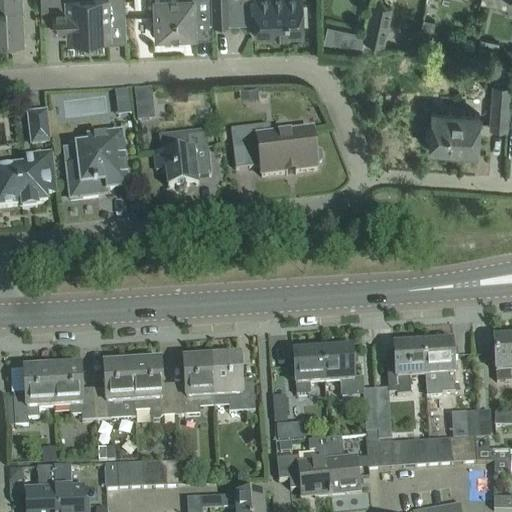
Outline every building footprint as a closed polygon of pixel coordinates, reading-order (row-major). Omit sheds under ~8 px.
[(0,0),(0,46),(23,45),(20,0),(0,0)] [(40,0),(41,20),(53,20),(53,32),(67,31),(68,39),(110,38),(109,15),(125,14),(124,0),(40,0)] [(210,37),(208,0),(154,0),(155,18),(151,21),(149,24),(149,29),(152,32),(155,34),(156,37),(182,36),(182,38),(183,38),(183,36),(193,36),(193,38),(210,37)] [(212,0),(213,24),(230,23),(230,22),(254,21),(255,35),(302,33),(302,23),(307,23),(306,3),(301,3),(301,0),(212,0)] [(383,41),(391,6),(373,2),(365,37),(383,41)] [(429,52),(436,21),(424,18),(417,51),(429,52)] [(507,127),(510,86),(494,85),(491,126),(507,127)] [(150,90),(133,91),(136,123),(153,121),(150,90)] [(127,91),(114,93),(116,101),(128,100),(127,91)] [(479,114),(431,110),(429,148),(477,152),(479,114)] [(49,144),(45,114),(27,116),(31,146),(49,144)] [(321,154),(314,151),(312,132),(270,137),(269,127),(230,132),(234,172),(259,169),(261,178),(316,172),(316,167),(321,163),(321,154)] [(210,178),(205,134),(184,136),(186,151),(153,155),(155,173),(165,172),(167,190),(175,189),(175,191),(178,193),(183,192),(186,190),(186,188),(197,186),(196,179),(210,178)] [(127,190),(121,136),(86,141),(86,148),(69,150),(71,166),(66,167),(70,201),(97,198),(97,196),(106,195),(105,192),(127,190)] [(55,195),(50,155),(49,156),(50,159),(41,160),(41,156),(22,159),(24,168),(12,170),(12,169),(8,167),(4,167),(0,167),(0,209),(46,204),(46,196),(55,195)] [(511,372),(511,340),(493,342),(496,384),(510,383),(509,373),(511,372)] [(454,393),(451,344),(421,346),(424,379),(425,399),(439,398),(439,394),(454,393)] [(424,379),(421,346),(393,348),(393,354),(385,355),(387,395),(396,395),(396,397),(410,396),(408,380),(424,379)] [(351,351),(322,353),(324,385),(338,384),(338,394),(339,399),(362,397),(365,433),(377,432),(377,416),(375,392),(363,392),(362,380),(353,380),(351,351)] [(324,385),(322,353),(294,355),(297,397),(309,397),(308,386),(324,385)] [(237,360),(210,362),(213,399),(228,398),(229,415),(254,413),(253,388),(241,389),(239,358),(237,358),(237,360)] [(213,399),(210,362),(185,364),(185,362),(183,362),(185,392),(172,393),(174,418),(199,416),(198,400),(213,399)] [(131,367),(133,404),(133,415),(150,414),(150,420),(152,423),(160,423),(164,419),(174,418),(172,393),(161,393),(159,363),(157,363),(157,365),(131,367)] [(133,404),(131,367),(105,369),(105,367),(103,367),(105,397),(93,398),(94,423),(107,422),(107,415),(118,415),(117,405),(133,404)] [(78,370),(50,372),(53,409),(69,408),(69,418),(81,417),(81,424),(94,423),(93,398),(81,398),(79,368),(77,368),(78,370)] [(53,409),(50,372),(25,373),(25,371),(23,371),(25,402),(13,402),(14,428),(28,427),(27,420),(39,419),(38,410),(53,409)] [(286,423),(285,398),(272,399),(274,424),(286,423)] [(490,438),(489,414),(476,415),(478,439),(490,438)] [(478,439),(476,415),(463,415),(465,440),(478,439)] [(511,427),(511,415),(494,415),(494,427),(511,427)] [(389,416),(377,416),(377,432),(378,442),(391,441),(389,416)] [(108,427),(97,427),(98,441),(109,440),(108,427)] [(341,440),(324,441),(330,497),(360,494),(356,460),(337,462),(336,451),(342,451),(341,440)] [(474,440),(462,441),(464,465),(475,464),(474,440)] [(330,497),(324,441),(308,443),(309,453),(315,453),(316,464),(299,466),(298,460),(277,461),(279,482),(289,481),(290,492),(299,491),(300,500),(330,497)] [(452,465),(450,441),(438,442),(440,466),(452,465)] [(464,465),(462,441),(450,441),(452,465),(464,465)] [(440,466),(438,442),(426,443),(428,467),(440,466)] [(290,443),(278,444),(279,452),(291,452),(290,443)] [(428,467),(426,443),(414,444),(415,468),(428,467)] [(415,468),(414,444),(402,445),(404,469),(415,468)] [(391,469),(390,445),(378,446),(379,470),(391,469)] [(404,469),(402,445),(390,445),(391,469),(404,469)] [(379,470),(378,446),(366,447),(367,471),(379,470)] [(114,462),(114,450),(98,451),(98,463),(114,462)] [(166,488),(165,464),(153,465),(154,489),(166,488)] [(177,464),(165,464),(166,488),(178,488),(177,464)] [(511,464),(493,464),(493,476),(511,476),(511,464)] [(142,489),(141,465),(129,466),(130,490),(142,489)] [(154,489),(153,465),(141,465),(142,489),(154,489)] [(118,490),(117,466),(105,467),(105,491),(118,490)] [(130,490),(129,466),(117,466),(118,490),(130,490)] [(69,468),(53,469),(54,511),(84,511),(84,490),(70,490),(69,468)] [(54,511),(53,469),(36,470),(37,492),(24,492),(24,511),(54,511)] [(263,511),(263,497),(200,500),(201,511),(235,510),(235,511),(263,511)] [(511,511),(511,500),(493,500),(492,511),(511,511)]
